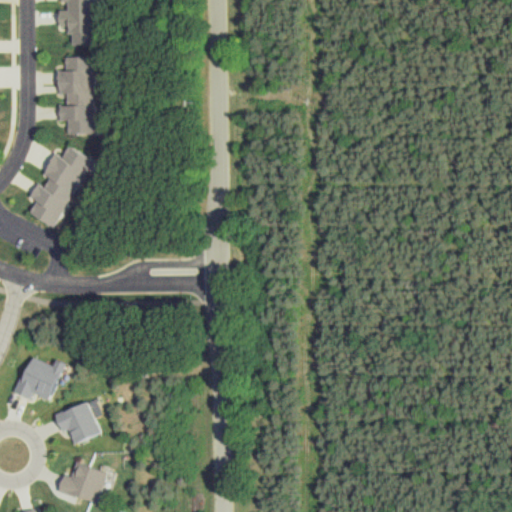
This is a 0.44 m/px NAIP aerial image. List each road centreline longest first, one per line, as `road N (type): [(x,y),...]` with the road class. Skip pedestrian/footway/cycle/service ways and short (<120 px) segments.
road 1 (residential): [(223,511),(219,0)]
road 2 (residential): [(0,269),(59,285),(223,285)]
road 3 (residential): [(29,0),(26,141),(0,185)]
road 4 (residential): [(32,474),(37,441),(24,429),(0,431),(6,480),(32,474)]
